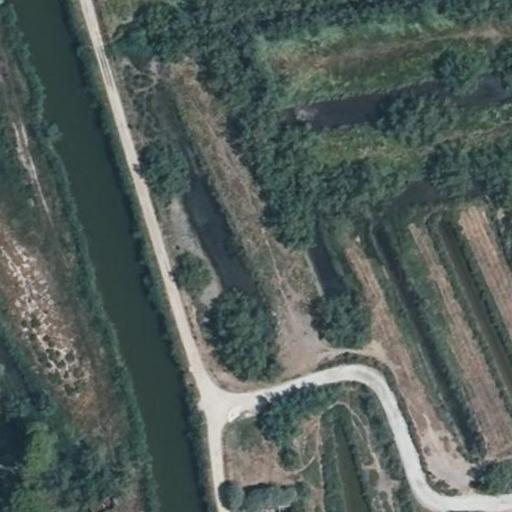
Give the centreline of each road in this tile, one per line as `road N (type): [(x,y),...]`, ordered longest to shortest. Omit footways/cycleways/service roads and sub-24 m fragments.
road 1 (track): [(86,0),(209,408)]
road 2 (track): [(209,408),(355,370),(381,385),(398,416),(426,500),(511,505)]
